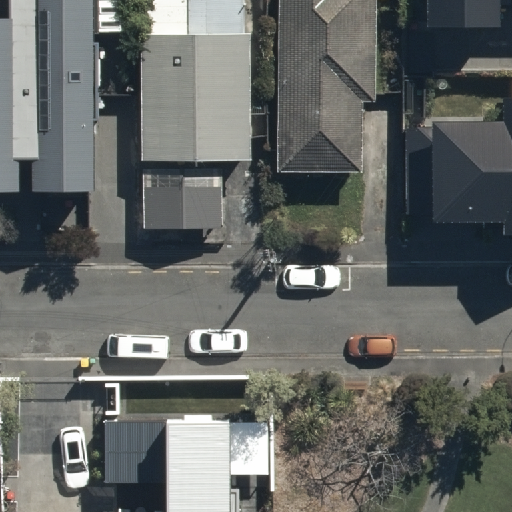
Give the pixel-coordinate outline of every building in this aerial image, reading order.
[(0,0),(0,199),(8,199),(8,168),(25,168),(25,199),(85,199),(84,0),(0,0)] [(134,0),(135,166),(248,166),(247,0),(134,0)] [(275,0),(273,173),(359,175),(361,105),(372,106),(373,0),(275,0)] [(511,0),(424,0),(425,26),(497,25),(496,0),(511,0)] [(423,219),(423,232),(494,231),(494,245),(511,244),(511,99),(497,100),(497,120),(429,120),(426,129),(400,129),(402,220),(423,219)] [(141,185),(140,225),(225,225),(225,185),(141,185)] [(223,511),(221,429),(158,430),(159,511),(223,511)]
